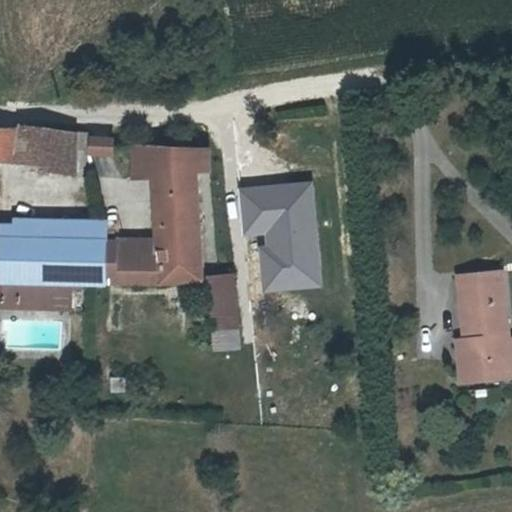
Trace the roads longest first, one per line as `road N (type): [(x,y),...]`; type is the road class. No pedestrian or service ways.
road 1 (residential): [(382,71),(209,106),(0,113)]
road 2 (track): [(382,71),(511,68)]
